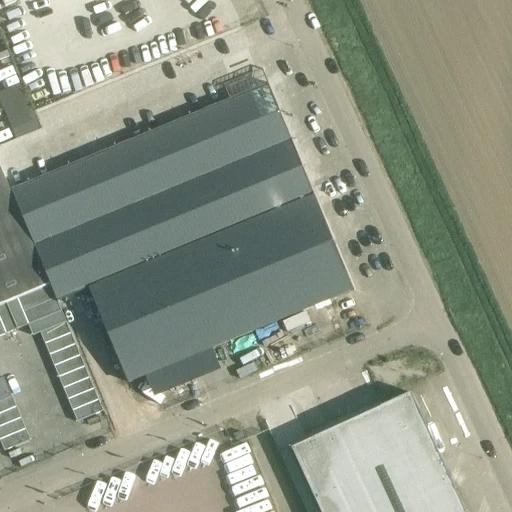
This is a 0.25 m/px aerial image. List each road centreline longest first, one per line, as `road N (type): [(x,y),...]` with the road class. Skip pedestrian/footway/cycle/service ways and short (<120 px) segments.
road 1 (unclassified): [(0,505),(437,323)]
road 2 (unclassified): [(437,323),(289,0)]
road 3 (unclassified): [(511,485),(437,323)]
